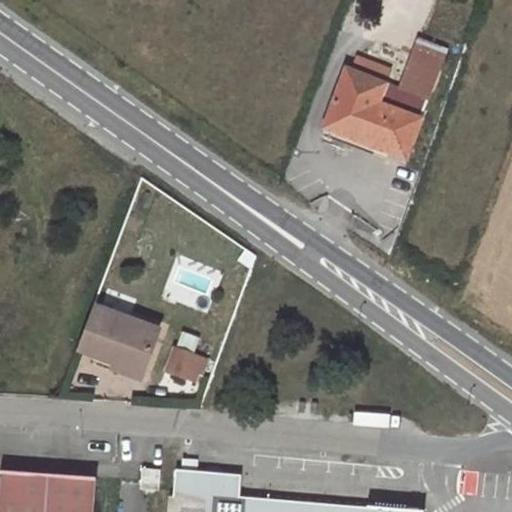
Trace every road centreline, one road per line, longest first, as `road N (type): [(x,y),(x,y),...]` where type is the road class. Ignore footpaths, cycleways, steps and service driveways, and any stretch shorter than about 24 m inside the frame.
road 1 (residential): [(0,417),(465,448),(511,436)]
road 2 (primary): [(0,31),(314,250)]
road 3 (primary): [(314,250),(511,409)]
road 4 (primary): [(511,385),(314,250)]
